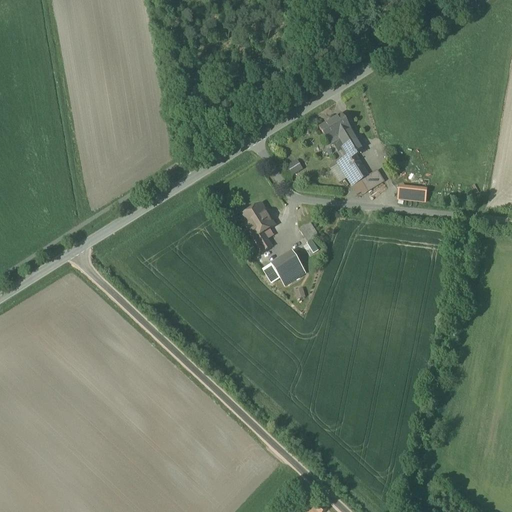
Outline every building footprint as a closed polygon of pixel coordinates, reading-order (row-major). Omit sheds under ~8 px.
[(342,116),(319,130),(328,144),(330,147),(333,145),(339,154),(340,153),(345,161),(354,156),(356,158),(364,153),(342,116)] [(345,161),(338,166),(352,188),(360,182),(367,193),(384,183),(384,184),(384,183),(377,172),(368,178),(356,158),(354,156),(345,161)] [(288,170),(295,183),(303,179),(295,166),(288,170)] [(427,186),(400,183),(398,197),(426,201),(427,186)] [(261,207),(241,220),(255,243),(256,243),(263,254),(271,249),(262,235),(269,231),(274,228),(261,207)] [(310,225),(299,232),(307,245),(318,238),(310,225)] [(292,254),(272,267),(284,287),(305,275),(292,254)] [(309,494),(293,511),(292,511),(325,511),(327,510),(309,494)]
